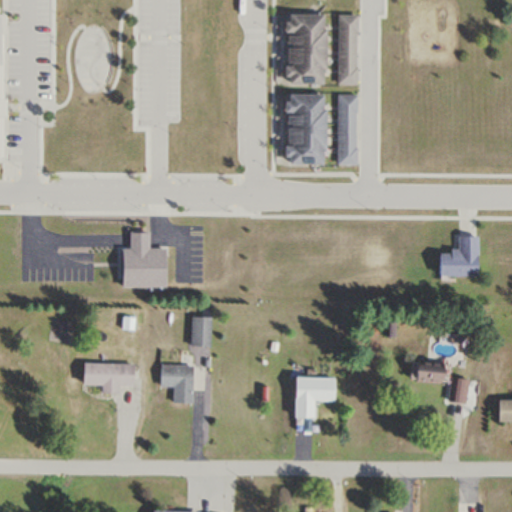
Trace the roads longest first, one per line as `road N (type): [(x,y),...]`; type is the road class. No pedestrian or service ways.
road 1 (residential): [(511,194),(0,191)]
road 2 (residential): [(0,468),(511,467)]
road 3 (residential): [(369,0),(367,194)]
road 4 (residential): [(257,193),(254,0)]
